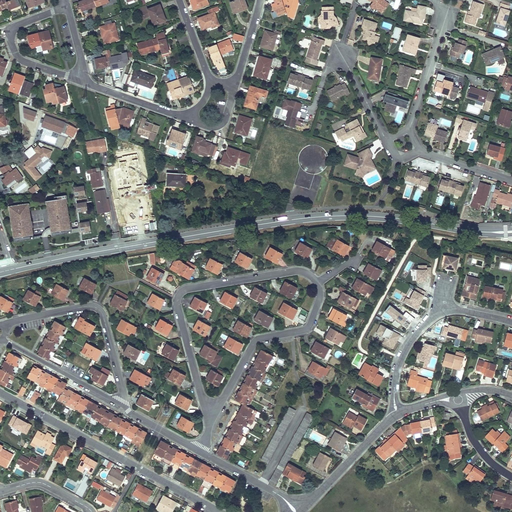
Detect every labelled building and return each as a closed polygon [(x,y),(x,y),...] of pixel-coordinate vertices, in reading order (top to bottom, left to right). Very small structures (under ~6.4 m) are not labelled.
[(5,0),(0,0),(0,10),(8,8),(9,10),(16,7),(13,0),(12,0),(6,2),(5,0)] [(93,0),(82,0),(78,2),(80,6),(81,9),(82,12),(96,6),(93,0)] [(190,0),(194,10),(209,4),(207,0),(204,0),(202,1),(201,0),(190,0)] [(244,0),(236,0),(230,3),(234,13),(239,11),(238,8),(241,7),(242,8),(246,6),(244,0)] [(281,0),(273,0),(275,3),(278,2),(279,5),(276,6),(273,7),(274,12),(276,11),(278,16),(286,13),(281,0)] [(281,0),(286,13),(287,16),(293,18),(298,0),(281,0)] [(388,0),(370,0),(373,1),(370,5),(372,6),(371,8),(373,9),(375,9),(381,13),(388,4),(387,3),(389,1),(388,0)] [(483,6),(472,3),(469,12),(469,14),(468,16),(466,16),(464,23),(474,26),(476,19),(477,14),(480,15),(483,6)] [(510,6),(500,3),(499,8),(500,8),(498,17),(499,17),(498,19),(497,19),(495,23),(505,26),(509,11),(508,11),(510,6)] [(160,5),(140,13),(141,16),(144,15),(144,17),(150,14),(150,16),(154,25),(165,21),(160,5)] [(406,11),(404,21),(413,23),(413,21),(422,23),(423,19),(424,14),(425,14),(426,7),(418,6),(417,9),(411,8),(411,12),(406,11)] [(324,27),(324,30),(329,30),(329,28),(331,28),(338,28),(335,19),(331,19),(331,16),(333,15),(332,8),(322,9),(322,12),(321,12),(321,16),(320,16),(318,19),(318,24),(320,27),(324,27)] [(91,12),(84,14),(86,21),(94,19),(91,12)] [(214,13),(199,19),(202,29),(212,26),(213,27),(219,25),(214,13)] [(377,24),(365,20),(362,29),(364,30),(363,31),(366,32),(365,35),(364,35),(363,40),(367,41),(369,46),(375,42),(373,39),(374,37),(375,33),(374,33),(377,24)] [(105,26),(100,27),(103,36),(107,35),(109,42),(119,40),(114,23),(112,24),(105,26)] [(49,30),(38,33),(41,44),(41,46),(43,50),(53,48),(49,30)] [(273,33),(265,31),(261,46),(273,50),(277,36),(277,35),(280,35),(281,32),(274,30),(273,33)] [(38,33),(28,36),(31,48),(36,47),(35,45),(41,44),(38,33)] [(232,39),(242,42),(244,36),(234,33),(232,39)] [(415,47),(417,38),(407,35),(401,52),(411,55),(413,46),(415,47)] [(165,38),(158,40),(160,49),(161,54),(168,52),(165,38)] [(154,39),(137,44),(140,55),(160,49),(158,40),(154,41),(154,39)] [(314,43),(311,42),(305,61),(317,65),(318,60),(317,60),(321,45),(323,46),(324,42),(316,39),(314,43)] [(466,41),(458,39),(457,43),(454,43),(453,48),(452,51),(451,50),(449,56),(457,58),(459,53),(462,54),(466,41)] [(230,40),(217,45),(221,55),(234,49),(230,40)] [(217,45),(209,48),(215,64),(216,64),(218,69),(225,66),(221,55),(217,45)] [(500,47),(481,54),(486,65),(504,58),(500,47)] [(110,56),(108,56),(110,66),(111,69),(124,66),(123,59),(127,59),(126,52),(122,53),(122,55),(110,58),(110,56)] [(108,56),(95,59),(97,68),(110,66),(108,56)] [(272,60),(260,56),(257,65),(260,66),(257,76),(266,79),(272,60)] [(383,59),(371,57),(369,69),(371,70),(369,79),(379,81),(383,59)] [(415,74),(416,70),(409,68),(405,67),(405,66),(400,64),(397,73),(399,74),(395,85),(406,88),(411,73),(415,74)] [(155,78),(135,71),(132,80),(138,82),(137,83),(151,88),(155,78)] [(290,72),(287,82),(298,85),(302,74),(298,73),(297,74),(294,73),(290,72)] [(25,77),(15,74),(9,90),(19,94),(24,81),(25,77)] [(305,77),(306,75),(302,74),(298,85),(309,89),(312,79),(308,78),(305,77)] [(500,88),(511,91),(511,89),(504,87),(508,77),(504,75),(500,88)] [(189,76),(178,79),(184,96),(194,92),(189,76)] [(178,79),(168,83),(173,99),(184,96),(178,79)] [(31,83),(24,81),(19,94),(26,96),(31,83)] [(453,85),(449,84),(444,82),(444,84),(441,83),(437,82),(434,91),(457,99),(460,89),(455,87),(452,87),(453,85)] [(350,92),(345,83),(341,85),(341,84),(327,91),(332,100),(346,93),(346,94),(350,92)] [(46,89),(44,90),(47,102),(57,100),(55,89),(53,84),(49,86),(48,85),(45,86),(46,87),(46,89)] [(268,92),(250,86),(244,106),(256,109),(260,96),(266,98),(268,92)] [(63,87),(55,89),(57,100),(58,103),(67,101),(63,87)] [(481,91),(470,87),(466,97),(484,103),(488,93),(483,91),(483,93),(480,92),(481,91)] [(406,109),(409,102),(397,98),(398,95),(388,92),(387,94),(385,94),(383,101),(386,103),(384,110),(394,114),(397,106),(406,109)] [(296,119),(295,119),(297,110),(299,111),(300,107),(299,107),(292,105),(290,104),(286,116),(287,117),(285,125),(293,128),(296,119)] [(114,105),(110,106),(111,108),(111,110),(106,112),(109,125),(119,123),(118,120),(116,110),(114,105)] [(34,122),(37,113),(23,108),(24,119),(34,122)] [(122,108),(116,110),(118,120),(129,124),(133,112),(124,108),(121,114),(120,114),(122,108)] [(511,112),(502,109),(497,124),(507,128),(509,120),(511,112)] [(395,122),(400,123),(404,112),(398,110),(395,122)] [(62,135),(62,133),(66,134),(69,124),(46,116),(44,121),(41,119),(39,125),(42,127),(42,128),(62,135)] [(252,119),(240,116),(235,132),(247,135),(252,119)] [(146,120),(142,118),(137,131),(150,135),(149,138),(148,139),(154,141),(159,126),(154,124),(153,125),(151,124),(149,127),(144,126),(146,122),(146,120)] [(343,129),(334,134),(338,140),(340,139),(346,135),(348,139),(353,136),(357,142),(365,138),(359,127),(360,127),(356,120),(347,124),(350,131),(345,134),(343,129)] [(463,120),(458,136),(458,137),(459,138),(460,139),(461,139),(462,139),(463,138),(463,137),(467,139),(471,129),(475,130),(476,124),(463,120)] [(436,130),(437,128),(426,125),(423,135),(430,137),(433,138),(433,140),(443,143),(446,133),(436,130)] [(367,137),(361,126),(360,127),(359,127),(365,138),(367,137)] [(186,134),(172,129),(169,138),(167,138),(166,143),(181,149),(186,134)] [(202,138),(197,136),(192,151),(207,157),(211,144),(204,142),(202,141),(202,139),(202,138)] [(103,150),(107,150),(105,138),(86,141),(88,151),(96,150),(102,149),(103,150)] [(500,147),(489,144),(487,154),(493,156),(493,159),(497,160),(500,147)] [(300,165),(300,166),(294,184),(310,190),(315,174),(316,174),(321,172),(325,169),(327,164),(328,159),(327,154),(325,150),(321,146),(316,145),(311,145),(306,147),(302,150),(299,155),(299,160),(300,165)] [(42,177),(35,168),(42,161),(41,160),(45,157),(50,159),(53,152),(43,148),(41,149),(38,146),(33,150),(36,153),(25,164),(26,166),(24,168),(36,182),(42,177)] [(249,155),(228,148),(226,154),(227,154),(226,157),(224,156),(222,161),(235,166),(238,157),(242,158),(240,163),(246,164),(249,155)] [(370,157),(372,156),(369,148),(357,154),(359,157),(347,154),(343,166),(357,170),(355,175),(363,177),(364,174),(365,171),(375,166),(373,162),(370,161),(368,158),(370,157)] [(0,171),(4,176),(0,177),(0,196),(12,192),(10,188),(23,178),(16,169),(13,171),(9,165),(0,168),(0,171)] [(376,169),(375,166),(365,171),(364,174),(376,169)] [(96,168),(87,170),(88,173),(90,173),(93,187),(103,186),(100,171),(97,172),(96,168)] [(118,198),(142,195),(138,171),(128,173),(130,185),(122,187),(121,180),(112,182),(113,189),(117,188),(118,198)] [(416,184),(419,173),(415,172),(415,174),(412,173),(409,172),(406,181),(416,184)] [(423,176),(423,174),(419,173),(416,184),(427,188),(430,178),(426,177),(423,176)] [(186,175),(167,174),(167,186),(185,187),(186,175)] [(438,189),(449,193),(452,182),(448,181),(448,182),(445,181),(441,180),(438,189)] [(456,183),(452,182),(449,193),(460,196),(463,187),(459,186),(456,185),(456,183)] [(470,208),(482,212),(490,186),(480,183),(476,197),(474,203),(472,203),(470,208)] [(40,189),(37,185),(29,190),(32,195),(40,189)] [(74,191),(75,196),(85,194),(83,185),(73,187),(74,191)] [(105,188),(94,190),(97,212),(105,210),(106,215),(111,214),(109,201),(107,201),(105,188)] [(499,191),(494,190),(492,197),(497,198),(496,203),(511,207),(511,203),(511,197),(507,196),(499,193),(499,191)] [(62,230),(70,229),(69,221),(66,222),(65,216),(68,215),(65,195),(57,196),(58,199),(54,200),(46,201),(45,201),(45,203),(45,204),(47,204),(47,207),(51,227),(52,236),(63,234),(62,230)] [(77,207),(77,212),(87,210),(86,201),(76,203),(77,207)] [(40,202),(28,204),(28,205),(28,208),(29,210),(39,209),(40,205),(40,202)] [(25,236),(33,235),(29,210),(28,208),(25,209),(25,205),(12,207),(12,211),(9,211),(12,225),(15,224),(16,230),(13,231),(14,242),(25,240),(25,236)] [(80,227),(80,231),(90,230),(89,221),(79,223),(80,227)] [(25,236),(25,240),(52,236),(51,227),(49,228),(48,228),(46,230),(43,232),(43,233),(42,235),(33,236),(33,235),(25,236)] [(332,237),(326,246),(342,255),(344,251),(346,252),(349,246),(332,237)] [(375,244),(372,251),(385,258),(387,255),(391,258),(395,251),(378,241),(376,245),(375,244)] [(300,242),(295,252),(305,258),(307,254),(309,255),(312,249),(300,242)] [(270,247),(265,257),(275,263),(277,259),(279,260),(282,254),(270,247)] [(240,252),(235,262),(245,268),(247,264),(249,265),(252,259),(240,252)] [(210,258),(205,268),(216,273),(218,269),(219,270),(222,264),(210,258)] [(458,260),(448,258),(446,270),(455,272),(458,260)] [(182,262),(177,272),(187,278),(189,274),(191,275),(196,266),(188,261),(186,264),(182,262)] [(369,263),(363,273),(375,280),(377,276),(378,277),(382,271),(369,263)] [(416,270),(416,282),(426,282),(426,276),(431,276),(431,268),(426,268),(426,266),(418,266),(418,270),(416,270)] [(152,267),(147,277),(157,283),(159,279),(161,280),(164,274),(152,267)] [(465,291),(464,297),(475,300),(480,280),(467,276),(463,291),(465,291)] [(85,278),(79,287),(90,293),(92,289),(94,290),(97,284),(85,278)] [(357,278),(352,288),(364,295),(366,291),(367,292),(370,286),(357,278)] [(285,281),(282,288),(283,288),(281,292),(292,298),(294,294),(293,294),(296,288),(285,281)] [(57,283),(52,294),(62,299),(64,296),(66,296),(69,290),(57,283)] [(255,287),(252,293),(253,293),(251,297),(262,303),(264,299),(263,299),(266,293),(255,287)] [(485,287),(482,298),(500,302),(502,290),(498,289),(485,287)] [(419,305),(425,292),(417,288),(415,291),(414,291),(410,297),(407,304),(417,310),(419,307),(418,306),(419,305)] [(29,289),(23,300),(33,305),(36,301),(37,302),(40,296),(29,289)] [(117,290),(112,300),(114,300),(112,305),(122,310),(125,306),(123,306),(127,300),(124,299),(126,295),(117,290)] [(399,300),(403,294),(396,290),(392,297),(399,300)] [(225,292),(222,297),(223,298),(221,302),(232,308),(234,304),(233,303),(236,298),(225,292)] [(343,292),(337,302),(349,308),(352,305),(353,305),(354,302),(357,304),(359,300),(343,292)] [(165,300),(153,293),(147,303),(148,303),(152,306),(158,309),(160,305),(162,306),(165,300)] [(0,297),(0,308),(6,311),(8,307),(10,308),(13,302),(1,296),(0,297)] [(195,297),(192,302),(193,303),(191,307),(202,313),(204,309),(203,309),(206,303),(195,297)] [(284,302),(278,312),(290,319),(293,315),(294,316),(297,310),(284,302)] [(389,305),(384,310),(407,328),(415,318),(409,314),(405,318),(389,305)] [(333,308),(328,318),(344,327),(346,323),(343,321),(347,315),(333,308)] [(259,310),(254,320),(266,327),(268,323),(270,324),(273,318),(259,310)] [(80,317),(74,327),(90,336),(95,326),(84,320),(80,317)] [(122,319),(119,325),(120,325),(118,329),(129,335),(131,331),(134,333),(137,327),(122,319)] [(161,319),(155,329),(166,334),(168,331),(169,331),(173,326),(161,319)] [(198,320),(195,325),(196,326),(194,330),(205,336),(207,332),(206,332),(209,326),(198,320)] [(238,320),(233,330),(245,337),(247,333),(249,334),(252,328),(238,320)] [(54,326),(52,330),(60,334),(62,335),(64,331),(62,330),(64,326),(55,321),(52,325),(54,326)] [(378,334),(375,340),(392,349),(400,335),(381,325),(376,333),(378,334)] [(444,327),(442,335),(456,339),(461,340),(465,341),(468,331),(449,326),(448,328),(444,327)] [(331,328),(325,338),(337,344),(339,341),(340,341),(344,335),(331,328)] [(49,335),(47,338),(55,342),(57,344),(59,340),(57,339),(60,334),(52,330),(50,329),(48,334),(49,335)] [(493,332),(477,329),(475,339),(483,341),(491,343),(493,332)] [(506,335),(503,345),(511,347),(511,334),(511,336),(506,335)] [(45,343),(43,346),(51,351),(53,352),(55,348),(53,347),(55,342),(47,338),(46,337),(43,342),(45,343)] [(229,337),(224,346),(236,353),(238,349),(240,350),(243,344),(229,337)] [(316,341),(310,351),(323,358),(325,354),(326,354),(329,349),(316,341)] [(87,343),(81,352),(96,360),(100,355),(98,354),(100,350),(87,343)] [(421,353),(419,360),(428,363),(432,350),(435,351),(436,347),(425,343),(424,347),(423,347),(421,353)] [(128,344),(125,350),(127,350),(124,355),(135,360),(138,357),(136,356),(140,350),(128,344)] [(167,344),(162,354),(172,360),(174,356),(176,356),(179,350),(167,344)] [(40,351),(38,355),(48,360),(50,356),(48,355),(51,351),(43,346),(41,345),(39,350),(40,351)] [(205,345),(202,351),(203,351),(201,355),(212,361),(214,357),(212,357),(216,351),(218,348),(213,345),(211,348),(205,345)] [(325,354),(323,358),(324,358),(327,360),(330,354),(329,354),(331,350),(329,349),(326,354),(325,354)] [(261,350),(259,354),(260,355),(258,359),(266,363),(268,364),(270,360),(273,356),(261,350)] [(8,358),(6,361),(14,366),(16,367),(19,363),(17,362),(19,357),(10,352),(7,357),(8,358)] [(445,353),(441,366),(451,368),(451,366),(460,369),(464,355),(455,352),(454,356),(445,353)] [(51,360),(61,365),(64,359),(55,354),(51,360)] [(256,358),(254,363),(256,363),(254,367),(262,371),(264,372),(266,368),(264,367),(266,363),(258,359),(256,358)] [(5,360),(2,365),(4,366),(2,369),(12,375),(14,371),(12,370),(14,366),(6,361),(5,360)] [(478,360),(475,370),(482,372),(483,372),(483,371),(485,372),(484,374),(493,377),(496,366),(478,360)] [(313,361),(305,374),(313,379),(315,375),(319,378),(321,374),(323,375),(325,376),(329,370),(331,367),(327,365),(326,368),(313,361)] [(365,363),(359,374),(361,375),(361,376),(363,377),(363,376),(367,378),(367,379),(378,385),(383,377),(376,373),(378,369),(374,367),(373,367),(373,369),(371,368),(371,366),(365,363)] [(252,366),(250,371),(251,372),(249,375),(257,380),(259,381),(261,377),(260,376),(262,371),(254,367),(252,366)] [(33,367),(28,377),(31,379),(36,382),(36,381),(41,371),(42,370),(38,367),(37,369),(33,367)] [(92,367),(89,371),(94,374),(91,379),(103,386),(108,376),(92,367)] [(0,383),(5,386),(7,383),(9,379),(12,381),(14,376),(12,375),(2,369),(1,369),(0,369),(0,383)] [(135,369),(132,375),(133,376),(131,379),(142,386),(144,382),(147,384),(150,377),(135,369)] [(169,378),(168,379),(179,385),(181,381),(182,381),(186,375),(174,369),(171,374),(169,378)] [(211,370),(208,375),(209,376),(207,380),(218,386),(220,382),(219,381),(222,376),(222,375),(224,372),(218,369),(217,372),(211,370)] [(410,374),(407,384),(416,386),(416,388),(415,390),(424,393),(428,379),(417,376),(418,372),(410,370),(409,374),(410,374)] [(50,374),(46,372),(45,373),(41,371),(36,381),(39,383),(39,384),(43,387),(44,386),(49,376),(50,374)] [(248,374),(245,379),(247,380),(245,383),(253,388),(254,389),(257,385),(255,384),(257,380),(249,375),(248,374)] [(49,376),(44,386),(48,388),(47,390),(51,392),(52,390),(58,380),(58,379),(54,376),(53,378),(49,376)] [(58,380),(52,390),(56,392),(55,393),(60,396),(64,389),(65,387),(66,384),(67,383),(62,381),(61,382),(58,380)] [(242,388),(240,392),(250,397),(252,393),(250,392),(253,388),(245,383),(243,383),(241,387),(242,388)] [(60,396),(59,398),(63,400),(63,399),(68,401),(72,393),(73,391),(68,389),(68,391),(64,389),(60,396)] [(353,390),(351,394),(354,395),(353,396),(360,400),(360,401),(363,403),(361,405),(373,412),(375,408),(368,404),(371,399),(378,403),(380,399),(368,392),(367,395),(364,393),(363,395),(356,391),(355,392),(353,390)] [(35,391),(30,400),(35,402),(40,393),(35,391)] [(238,396),(236,400),(239,401),(240,402),(243,404),(247,406),(252,398),(250,397),(240,392),(239,391),(236,395),(238,396)] [(68,401),(67,403),(71,405),(70,406),(71,407),(70,408),(73,410),(74,408),(74,409),(75,407),(80,398),(81,396),(77,393),(76,395),(72,393),(68,401)] [(142,394),(138,400),(140,401),(137,405),(148,411),(151,407),(149,406),(153,400),(142,394)] [(180,394),(175,403),(185,410),(188,406),(189,406),(192,400),(180,394)] [(80,398),(75,407),(79,410),(80,408),(84,410),(89,402),(89,401),(85,398),(84,400),(80,398)] [(371,399),(368,404),(375,408),(378,403),(371,399)] [(84,410),(83,412),(87,414),(86,416),(90,418),(91,417),(97,407),(98,405),(93,403),(92,404),(89,402),(84,410)] [(482,409),(476,412),(481,421),(495,414),(494,414),(498,412),(494,403),(490,406),(490,405),(487,406),(482,409)] [(242,409),(240,413),(248,417),(250,418),(252,415),(250,414),(253,409),(247,406),(243,404),(240,408),(242,409)] [(97,407),(91,417),(95,419),(96,417),(101,419),(105,411),(106,410),(101,407),(100,409),(97,407)] [(289,407),(260,459),(267,463),(296,410),(289,407)] [(101,419),(100,421),(103,423),(104,422),(109,424),(113,416),(114,414),(109,412),(108,413),(105,411),(101,419)] [(239,412),(236,417),(237,418),(236,421),(244,426),(246,427),(248,423),(251,425),(253,420),(250,418),(248,417),(240,413),(239,412)] [(307,412),(269,482),(275,486),(279,480),(288,463),(313,416),(307,412)] [(348,412),(343,421),(352,426),(353,425),(362,429),(367,420),(358,415),(357,417),(348,412)] [(28,425),(17,419),(18,418),(14,416),(9,423),(13,426),(12,428),(23,434),(23,433),(28,435),(33,426),(29,423),(28,425)] [(109,424),(107,426),(112,428),(113,426),(117,428),(121,421),(122,419),(118,416),(117,418),(113,416),(109,424)] [(182,416),(177,426),(187,432),(189,428),(191,429),(194,423),(182,416)] [(423,419),(419,420),(421,432),(431,431),(431,427),(435,427),(433,417),(429,418),(429,420),(424,421),(423,419)] [(234,420),(231,425),(233,426),(231,429),(239,434),(241,435),(243,431),(241,430),(244,426),(236,421),(234,420)] [(413,422),(410,423),(412,434),(421,432),(419,420),(415,420),(416,422),(413,422)] [(117,428),(116,430),(120,433),(121,431),(125,433),(129,425),(130,423),(126,421),(125,423),(121,421),(117,428)] [(125,433),(124,435),(128,437),(129,435),(134,437),(138,429),(139,428),(134,425),(133,427),(129,425),(125,433)] [(389,437),(386,440),(395,449),(407,438),(400,427),(393,433),(394,433),(395,434),(390,438),(389,437)] [(134,437),(132,439),(136,442),(137,440),(142,442),(144,437),(147,433),(142,430),(141,431),(138,429),(134,437)] [(229,429),(227,433),(229,434),(227,438),(235,442),(236,443),(239,439),(237,438),(239,434),(231,429),(229,429)] [(492,429),(485,436),(492,444),(493,443),(498,449),(499,448),(502,452),(508,447),(504,443),(510,437),(503,432),(501,435),(499,436),(495,432),(492,429)] [(45,437),(42,435),(43,433),(40,432),(37,433),(33,440),(37,442),(36,444),(40,447),(41,445),(48,448),(46,452),(50,455),(54,447),(55,446),(55,445),(51,443),(54,438),(50,436),(51,434),(47,432),(46,435),(45,437)] [(336,432),(328,445),(340,451),(341,448),(344,443),(347,438),(336,432)] [(457,433),(446,435),(446,436),(447,445),(460,443),(459,439),(458,439),(457,436),(457,433)] [(225,437),(222,441),(224,442),(222,446),(230,450),(232,451),(234,447),(232,446),(235,442),(227,438),(225,437)] [(407,438),(395,449),(396,450),(407,440),(407,438)] [(379,447),(375,450),(384,460),(388,456),(395,449),(386,440),(383,443),(384,444),(380,448),(379,447)] [(159,445),(155,452),(159,454),(160,452),(164,455),(168,447),(169,445),(165,442),(164,444),(160,442),(159,445)] [(62,443),(54,459),(62,463),(66,455),(68,456),(72,449),(62,443)] [(446,445),(444,445),(445,450),(447,449),(448,449),(450,459),(461,457),(459,450),(459,447),(460,447),(460,444),(460,443),(447,445),(446,445)] [(0,461),(1,462),(0,463),(7,467),(13,455),(2,448),(2,447),(0,445),(0,461)] [(220,450),(218,454),(227,460),(230,456),(228,455),(230,450),(222,446),(220,445),(218,450),(220,450)] [(164,455),(163,456),(164,457),(162,461),(166,463),(169,465),(171,461),(177,451),(178,450),(173,447),(172,449),(168,447),(164,455)] [(177,451),(171,461),(175,463),(173,467),(177,469),(180,465),(185,456),(186,454),(181,451),(180,453),(177,451)] [(320,452),(313,465),(322,470),(325,466),(324,465),(325,464),(326,464),(330,457),(320,452)] [(82,460),(77,469),(83,472),(85,468),(86,466),(89,468),(88,470),(87,471),(91,473),(97,463),(86,456),(83,461),(82,460)] [(185,456),(180,465),(183,467),(182,468),(186,470),(186,471),(182,469),(176,480),(181,483),(188,470),(193,460),(194,458),(190,456),(188,458),(185,456)] [(401,456),(393,463),(400,471),(408,464),(401,456)] [(22,461),(19,466),(31,473),(33,469),(34,467),(37,469),(41,462),(32,457),(28,464),(22,461)] [(188,470),(181,483),(186,485),(192,474),(195,476),(196,474),(201,465),(202,463),(198,460),(197,462),(193,460),(188,470),(192,472),(191,472),(188,470)] [(288,463),(279,480),(283,482),(286,476),(291,478),(292,476),(302,482),(306,477),(304,476),(306,473),(288,463)] [(468,464),(463,471),(468,474),(465,478),(473,484),(476,480),(479,482),(485,474),(474,466),(473,467),(468,464)] [(201,465),(196,474),(200,476),(199,478),(203,480),(204,479),(210,469),(210,467),(206,465),(205,466),(201,465)] [(112,468),(106,478),(120,486),(125,477),(120,474),(115,471),(116,469),(112,468)] [(205,479),(202,485),(209,489),(212,483),(212,484),(218,473),(219,472),(214,469),(213,471),(210,469),(204,479),(205,479)] [(221,475),(218,473),(212,484),(221,488),(226,478),(227,476),(222,474),(221,475)] [(84,490),(88,477),(83,476),(80,489),(84,490)] [(226,478),(221,488),(224,490),(224,491),(228,493),(233,484),(235,481),(231,478),(230,480),(226,478)] [(102,490),(97,498),(104,502),(103,503),(110,507),(111,506),(114,508),(121,496),(118,494),(116,498),(109,494),(110,492),(106,489),(105,492),(103,491),(104,487),(93,481),(91,485),(99,489),(100,488),(102,490)] [(138,483),(132,494),(146,502),(152,491),(138,483)] [(494,489),(491,499),(495,501),(503,503),(504,503),(510,504),(511,496),(511,495),(506,494),(507,493),(494,489)] [(163,496),(157,508),(164,511),(171,511),(176,503),(163,496)] [(39,497),(29,498),(31,511),(41,511),(40,505),(39,497)] [(14,500),(5,503),(7,511),(17,511),(17,508),(14,500)]
